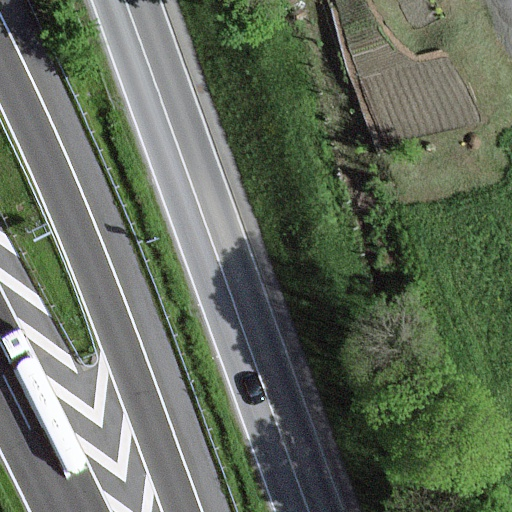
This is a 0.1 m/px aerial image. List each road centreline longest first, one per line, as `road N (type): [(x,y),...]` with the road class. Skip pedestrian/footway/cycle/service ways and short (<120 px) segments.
road 1 (primary): [(126,0),(310,511)]
road 2 (motorway): [(183,511),(72,215),(0,52)]
road 3 (motorway): [(70,511),(0,367)]
